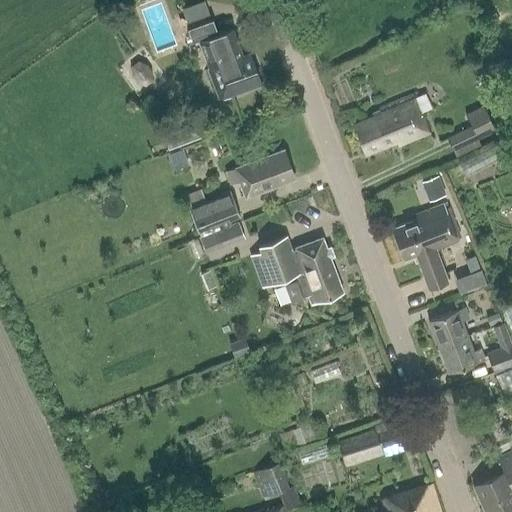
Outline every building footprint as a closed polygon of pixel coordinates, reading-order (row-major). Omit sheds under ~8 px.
[(251,53),(243,56),(233,29),(218,34),(211,15),(188,24),(194,42),(200,40),(221,98),(262,82),(251,53)] [(502,45),(511,40),(511,23),(511,22),(495,29),(502,45)] [(379,105),(381,112),(383,117),(356,128),(367,156),(430,132),(414,92),(379,105)] [(471,126),(447,137),(457,158),(482,146),(478,139),(496,130),(483,104),(465,113),(471,126)] [(163,135),(169,149),(193,140),(187,126),(163,135)] [(505,146),(476,155),(480,168),(510,159),(505,146)] [(183,149),(167,154),(173,170),(188,165),(183,149)] [(245,196),(295,178),(284,149),(227,170),(231,181),(239,178),(245,196)] [(435,198),(452,192),(446,173),(428,178),(435,198)] [(238,217),(228,190),(205,199),(201,188),(184,194),(198,232),(238,217)] [(435,249),(458,241),(443,204),(412,216),(414,221),(393,229),(405,259),(415,255),(428,288),(447,281),(435,249)] [(245,238),(239,223),(217,231),(222,246),(245,238)] [(263,251),(251,255),(263,285),(282,277),(291,301),(308,294),(311,304),(343,291),(322,237),(292,248),(287,236),(261,246),(263,251)] [(486,252),(473,255),(477,272),(462,275),(466,289),(493,283),(486,252)] [(202,274),(208,289),(216,286),(210,271),(202,274)] [(429,321),(439,347),(466,338),(460,321),(468,319),(464,308),(429,321)] [(499,312),(487,317),(490,325),(502,321),(499,312)] [(511,342),(503,322),(492,326),(500,347),(487,353),(495,373),(511,365),(511,342)] [(466,338),(439,347),(448,373),(483,360),(479,349),(471,352),(466,338)] [(342,359),(315,367),(320,381),(346,373),(342,359)] [(287,365),(254,377),(274,429),(306,416),(287,365)] [(187,432),(196,453),(238,436),(229,415),(187,432)] [(376,427),(338,439),(346,464),(384,452),(376,427)] [(511,511),(511,452),(499,458),(505,472),(474,486),(485,511),(511,511)] [(254,471),(263,497),(279,491),(283,500),(293,496),(280,462),(254,471)] [(440,511),(431,482),(382,498),(386,511),(440,511)] [(246,511),(287,511),(285,502),(246,511)]
